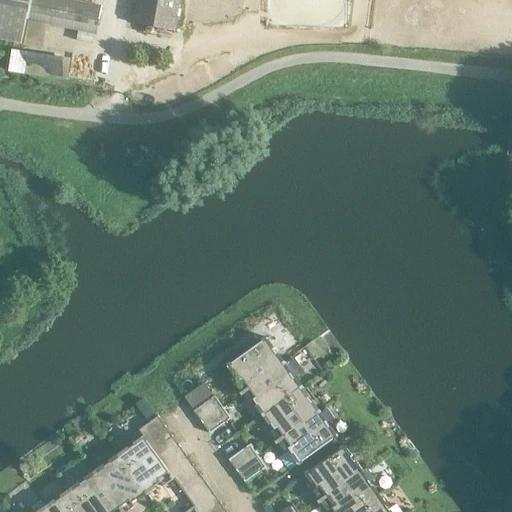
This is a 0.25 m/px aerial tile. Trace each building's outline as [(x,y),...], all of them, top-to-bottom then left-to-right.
[(70,0),(0,0),(0,38),(23,43),(27,20),(97,34),(103,6),(70,0)] [(179,0),(139,0),(135,24),(153,27),(151,38),(154,39),(156,28),(174,31),(179,0)] [(67,81),(71,51),(14,44),(10,74),(67,81)] [(280,116),(275,119),(278,124),(283,121),(280,116)] [(241,395),(286,363),(285,361),(281,364),(275,356),(277,354),(266,339),(227,367),(229,369),(233,366),(242,378),(239,379),(243,384),(239,387),(242,392),(240,393),(241,395)] [(263,416),(303,387),(302,386),(301,387),(291,373),(288,375),(282,367),(287,364),(286,363),(241,395),(242,396),(244,395),(247,399),(251,396),(255,401),(257,400),(266,412),(262,415),(263,416)] [(192,408),(194,411),(212,398),(210,394),(203,385),(185,398),(192,408)] [(276,443),(321,411),(320,410),(316,413),(310,405),(312,403),(302,389),(304,388),(303,387),(263,416),(264,417),(268,414),(277,426),(274,428),(278,433),(274,436),(277,441),(275,442),(276,443)] [(203,422),(224,407),(215,396),(212,398),(194,411),(203,422)] [(211,434),(230,420),(232,419),(224,407),(203,422),(211,434)] [(298,465),(337,437),(326,422),(323,424),(317,416),(322,412),(321,411),(276,443),(277,444),(279,443),(282,448),(286,445),(290,450),(293,448),(301,460),(297,463),(298,465)] [(147,440),(166,426),(158,417),(139,430),(143,436),(147,440)] [(154,450),(173,436),(166,426),(147,440),(154,450)] [(154,450),(147,440),(143,436),(142,437),(143,439),(121,454),(120,453),(119,454),(148,495),(149,494),(148,492),(165,480),(168,484),(172,480),(173,481),(174,479),(167,469),(160,460),(154,450)] [(160,460),(180,446),(173,436),(154,450),(160,460)] [(238,471),(259,456),(250,445),(229,460),(238,471)] [(167,469),(187,455),(180,446),(160,460),(167,469)] [(319,503),(363,470),(363,469),(361,471),(345,449),(347,447),(346,446),(344,447),(305,475),(306,476),(308,475),(321,492),(317,495),(320,500),(318,501),(319,503)] [(148,495),(119,454),(117,454),(119,456),(97,472),(95,470),(94,471),(123,511),(128,511),(131,510),(128,506),(145,494),(146,496),(148,495)] [(174,479),(194,465),(187,455),(167,469),(174,479)] [(238,471),(246,482),(267,467),(259,456),(238,471)] [(181,489),(201,475),(194,465),(174,479),(181,489)] [(357,511),(381,495),(380,494),(378,495),(363,473),(364,472),(363,470),(319,503),(320,504),(322,502),(325,507),(329,504),(334,511),(357,511)] [(123,511),(94,471),(93,472),(94,474),(72,490),(71,488),(70,489),(86,511),(123,511)] [(188,498),(208,484),(201,475),(181,489),(188,498)] [(188,498),(194,507),(195,508),(215,494),(208,484),(188,498)] [(86,511),(70,489),(69,490),(70,491),(48,507),(47,506),(46,506),(49,511),(86,511)] [(197,511),(209,511),(222,503),(215,494),(195,508),(197,511)] [(390,511),(380,497),(382,496),(381,495),(357,511),(390,511)] [(227,511),(222,503),(209,511),(227,511)]
